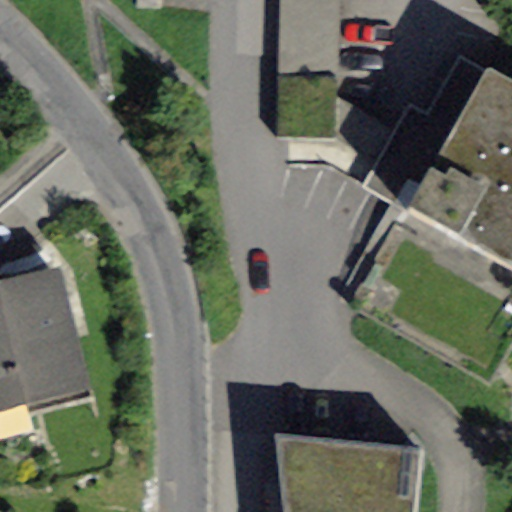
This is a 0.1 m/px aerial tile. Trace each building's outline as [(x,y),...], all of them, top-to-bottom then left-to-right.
[(166,9),(166,0),(137,0),(138,10),(166,9)] [(283,0),(280,138),(339,139),(342,0),(283,0)] [(511,80),(497,72),(463,53),(426,117),(411,108),(379,164),(363,191),(390,206),(337,299),(493,388),(511,355),(511,80)] [(0,411),(92,388),(61,267),(0,283),(0,411)] [(422,511),(428,453),(309,442),(281,440),(289,511),(422,511)]
